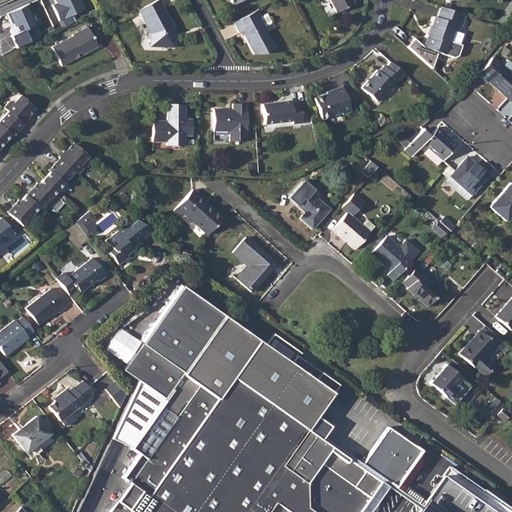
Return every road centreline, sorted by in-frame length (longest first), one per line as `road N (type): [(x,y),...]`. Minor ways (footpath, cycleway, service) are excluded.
road 1 (residential): [(0,183),(86,96),(149,82),(228,81)]
road 2 (residential): [(430,343),(402,380),(403,400),(511,484)]
road 3 (residential): [(228,81),(310,75),(348,59),(372,37),(381,0)]
road 4 (residential): [(306,266),(331,267),(430,343)]
